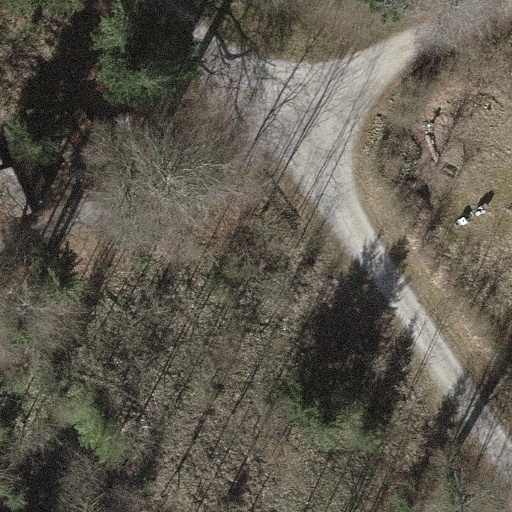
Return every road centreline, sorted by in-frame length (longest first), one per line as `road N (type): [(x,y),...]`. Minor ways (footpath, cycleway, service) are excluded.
road 1 (track): [(511,470),(270,124)]
road 2 (track): [(270,124),(506,0)]
road 3 (track): [(270,124),(160,0)]
